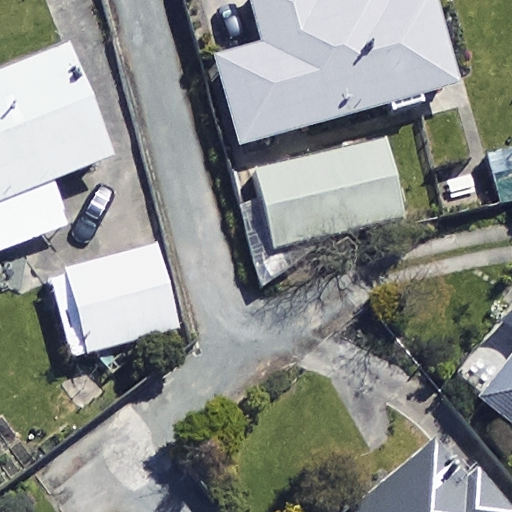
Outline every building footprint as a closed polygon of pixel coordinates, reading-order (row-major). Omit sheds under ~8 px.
[(331,0),(322,3),(320,0),(248,0),(263,55),(216,68),(241,159),(458,100),(431,2),(389,14),(385,0),(331,0)] [(111,172),(70,61),(0,87),(0,258),(66,234),(51,194),(111,172)] [(401,229),(383,148),(238,181),(256,262),(401,229)] [(176,340),(155,259),(50,287),(71,368),(176,340)] [(511,317),(454,388),(511,435),(511,317)] [(0,498),(5,496),(10,492),(14,487),(17,482),(19,476),(21,470),(21,464),(20,457),(17,452),(14,446),(10,441),(6,437),(0,434),(0,498)] [(364,511),(492,511),(441,449),(364,511)]
